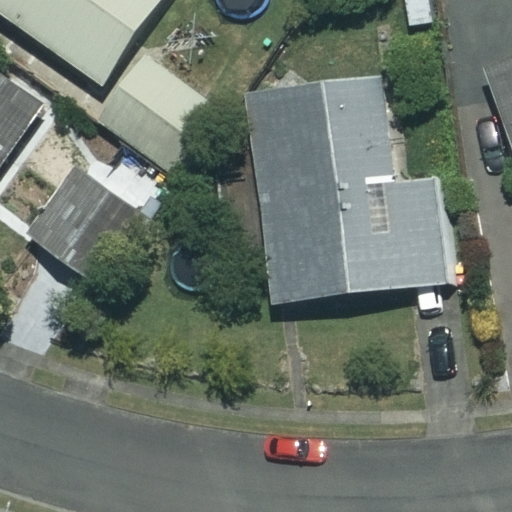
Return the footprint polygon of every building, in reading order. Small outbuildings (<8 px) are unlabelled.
[(165,0),(0,0),(0,5),(108,82),(165,0)] [(219,107),(146,55),(101,117),(174,169),(219,107)] [(511,63),(492,70),(511,125),(511,63)] [(0,169),(47,104),(0,69),(0,169)] [(457,280),(445,176),(455,175),(449,128),(397,135),(389,76),(253,93),(279,302),(457,280)] [(139,212),(89,170),(37,233),(86,274),(139,212)]
